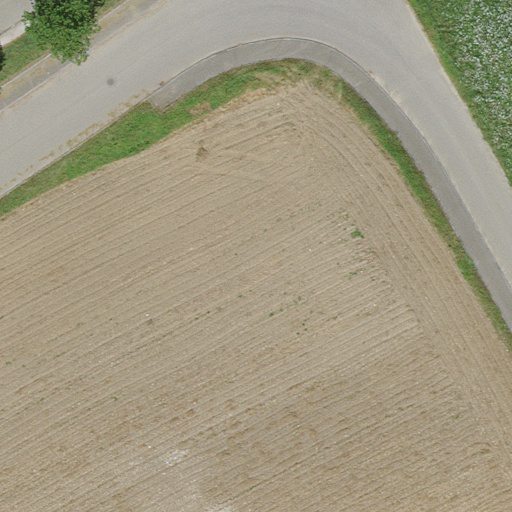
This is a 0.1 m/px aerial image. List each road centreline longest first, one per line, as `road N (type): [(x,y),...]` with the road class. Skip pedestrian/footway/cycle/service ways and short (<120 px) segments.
road 1 (residential): [(511,250),(404,55),(354,9),(326,0)]
road 2 (residential): [(229,0),(205,1),(0,138)]
